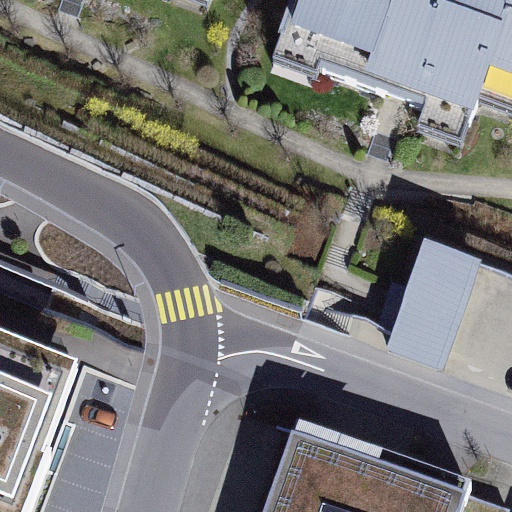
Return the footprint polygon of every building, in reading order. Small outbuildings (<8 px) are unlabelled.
[(178,0),(221,14),(225,0),(178,0)] [(511,0),(506,0),(505,5),(489,0),(293,0),(264,86),(388,127),(471,154),(488,101),(511,109),(511,0)] [(425,239),(391,353),(449,369),(482,256),(425,239)] [(0,511),(31,511),(88,345),(0,311),(0,511)] [(476,511),(478,510),(300,442),(272,511),(476,511)]
